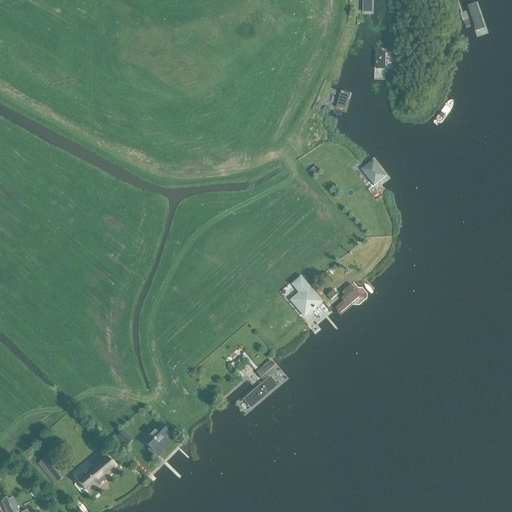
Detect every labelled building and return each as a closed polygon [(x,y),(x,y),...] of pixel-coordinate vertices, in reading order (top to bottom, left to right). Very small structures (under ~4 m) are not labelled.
[(362,0),(363,12),(371,12),(370,0),(362,0)] [(467,4),(478,35),(488,32),(477,0),(467,4)] [(376,49),(374,73),(384,73),(386,50),(376,49)] [(340,90),(335,109),(341,111),(347,92),(340,90)] [(361,170),(373,186),(379,182),(366,166),(361,170)] [(340,293),(346,299),(333,309),(339,315),(355,301),(361,296),(350,285),(340,293)] [(300,296),(295,291),(293,293),(290,289),(285,293),(290,299),(291,299),(293,302),(298,308),(301,305),(308,313),(321,302),(309,288),(300,296)] [(338,294),(334,290),(327,296),(331,300),(338,294)] [(231,364),(242,377),(245,375),(237,366),(245,358),(255,370),(257,368),(245,352),(242,355),(243,356),(234,364),(233,363),(231,364)] [(258,369),(255,372),(261,380),(276,368),(271,362),(260,372),(258,369)] [(269,374),(235,402),(245,414),(279,387),(269,374)] [(141,441),(153,453),(171,435),(158,422),(141,441)] [(77,481),(85,491),(95,484),(97,487),(107,478),(105,475),(115,467),(102,451),(88,463),(93,468),(86,474),(84,472),(76,479),(77,481)] [(47,456),(44,458),(37,463),(53,484),(63,477),(47,456)] [(12,497),(8,499),(10,502),(14,511),(17,511),(19,511),(12,497)] [(14,511),(10,502),(8,499),(3,502),(7,511),(14,511)]
